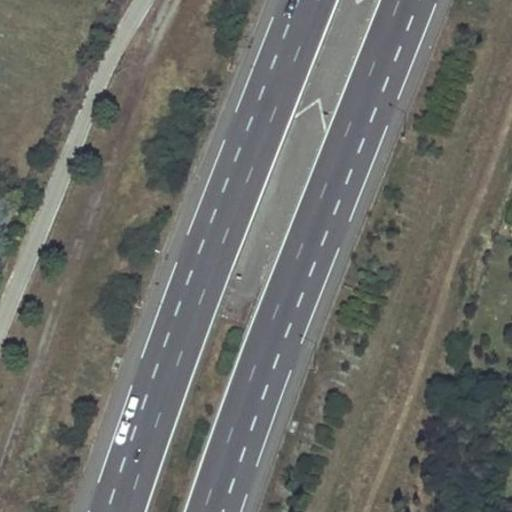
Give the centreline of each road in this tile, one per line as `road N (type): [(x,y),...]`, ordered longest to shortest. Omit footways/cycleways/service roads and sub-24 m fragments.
road 1 (trunk): [(219,511),(414,0)]
road 2 (trunk): [(310,0),(152,406),(119,511)]
